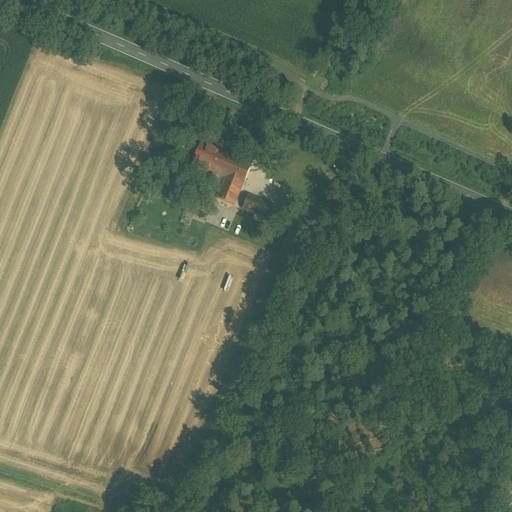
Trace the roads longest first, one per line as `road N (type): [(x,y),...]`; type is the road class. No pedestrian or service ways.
road 1 (secondary): [(14,0),(388,163)]
road 2 (unclassified): [(204,511),(388,163)]
road 3 (secondary): [(388,163),(511,216)]
